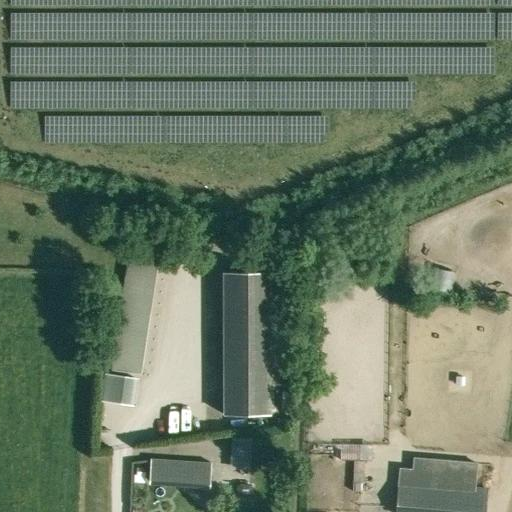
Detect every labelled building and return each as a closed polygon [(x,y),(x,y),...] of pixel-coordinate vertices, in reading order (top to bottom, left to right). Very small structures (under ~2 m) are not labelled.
[(123,247),(106,363),(135,367),(152,251),(123,247)] [(269,273),(222,273),(223,414),(269,414),(269,273)] [(101,400),(130,404),(134,377),(105,372),(101,400)] [(209,488),(210,463),(150,460),(149,484),(209,488)] [(474,487),(475,474),(413,469),(412,482),(397,481),(394,511),(486,511),(489,488),(474,487)] [(248,486),(239,486),(236,489),(236,493),(239,496),(248,496),(251,493),(251,489),(248,486)]
